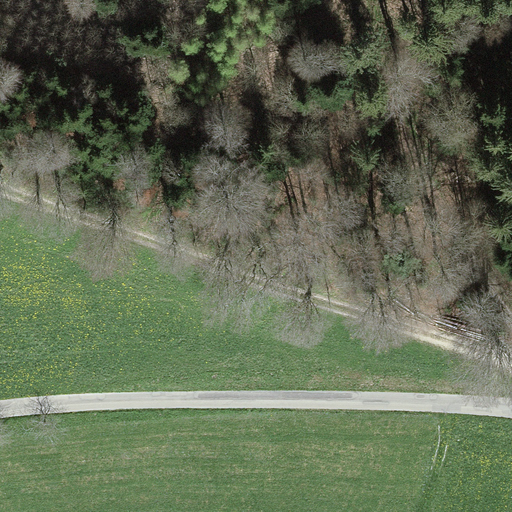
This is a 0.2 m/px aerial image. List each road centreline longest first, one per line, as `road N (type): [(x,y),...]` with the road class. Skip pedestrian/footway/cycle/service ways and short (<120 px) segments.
road 1 (track): [(0,184),(511,367)]
road 2 (unclassified): [(0,408),(322,396),(511,405)]
road 3 (track): [(511,332),(410,150),(367,0)]
